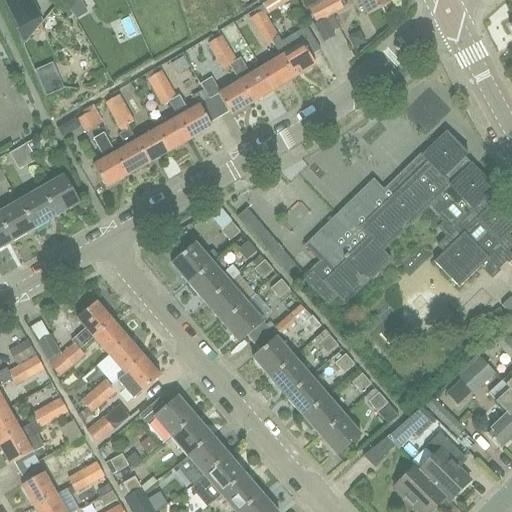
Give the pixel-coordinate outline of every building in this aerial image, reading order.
[(264,17),(266,16),(291,0),(267,0),(257,7),(260,12),(264,17)] [(329,16),(332,15),(343,8),(340,2),(338,0),(321,0),(321,1),(329,16)] [(389,4),(387,0),(358,0),(367,16),(389,4)] [(321,1),(308,8),(308,9),(316,23),(325,18),(329,16),(321,1)] [(264,17),(260,12),(248,20),(257,34),(271,25),(266,16),(264,17)] [(338,27),(332,15),(329,16),(325,18),(316,23),(314,25),(323,42),(334,36),(331,30),(338,27)] [(23,45),(43,21),(41,17),(15,30),(23,45)] [(271,25),(257,34),(265,47),(272,42),(274,46),(280,57),(294,80),(315,67),(309,56),(320,50),(306,26),(295,33),(296,33),(281,42),(271,25)] [(215,59),(229,50),(221,35),(222,35),(221,32),(206,40),(208,44),(207,44),(215,59)] [(229,50),(215,59),(222,71),(230,67),(236,64),(234,61),(235,61),(229,50)] [(170,64),(175,74),(187,67),(182,57),(170,64)] [(280,57),(259,70),(273,92),(294,80),(280,57)] [(240,58),(235,61),(234,61),(236,64),(230,67),(238,82),(252,105),(273,92),(259,70),(250,75),(240,58)] [(35,72),(45,96),(60,89),(50,65),(35,72)] [(197,106),(188,111),(179,95),(176,97),(161,71),(152,76),(168,102),(176,118),(189,141),(211,128),(209,125),(219,119),(205,93),(203,89),(191,97),(197,106)] [(168,102),(152,76),(146,80),(161,107),(168,102)] [(238,82),(217,95),(216,96),(212,89),(205,93),(219,119),(228,113),(231,118),(252,105),(238,82)] [(168,153),(155,130),(136,141),(127,126),(134,122),(119,95),(110,100),(147,165),(168,153)] [(103,133),(102,134),(127,177),(147,165),(110,100),(104,104),(120,133),(118,135),(125,147),(114,154),(103,133)] [(82,111),(84,115),(76,119),(84,132),(102,122),(92,105),(82,111)] [(74,116),(65,121),(69,127),(74,129),(80,125),(76,119),(74,116)] [(189,141),(176,118),(155,130),(168,153),(189,141)] [(343,306),(366,284),(390,261),(382,252),(427,208),(442,223),(437,228),(446,237),(437,246),(443,252),(433,262),(458,288),(481,265),(484,269),(483,270),(491,279),(500,271),(498,269),(506,262),(508,264),(511,259),(511,255),(508,251),(511,247),(511,238),(508,235),(511,231),(511,213),(497,198),(493,202),(488,196),(495,189),(464,157),(467,154),(445,132),(421,156),(420,154),(382,191),(372,180),(336,215),(338,217),(326,228),(325,226),(304,247),(322,266),(314,274),(311,270),(301,280),(326,307),(336,298),(343,306)] [(92,139),(104,160),(92,166),(105,189),(127,177),(102,134),(92,139)] [(9,153),(18,170),(35,160),(34,158),(37,156),(30,144),(27,146),(25,143),(9,153)] [(62,177),(40,189),(55,218),(78,205),(62,177)] [(40,189),(19,201),(17,202),(33,230),(55,218),(40,189)] [(9,207),(0,211),(0,223),(11,243),(33,230),(17,202),(19,201),(13,193),(4,199),(9,207)] [(239,232),(230,222),(220,231),(229,241),(239,232)] [(0,223),(0,248),(11,243),(0,223)] [(192,247),(178,231),(164,239),(180,257),(192,247)] [(236,250),(245,261),(256,251),(247,241),(236,250)] [(199,251),(194,245),(192,247),(180,257),(171,266),(179,275),(188,285),(211,265),(210,264),(218,258),(211,250),(204,257),(199,251)] [(302,273),(286,254),(276,263),(292,281),(302,273)] [(253,270),(262,280),(273,271),(264,260),(253,270)] [(220,275),(211,265),(188,285),(205,305),(228,285),(228,284),(240,274),(232,265),(220,275)] [(270,289),(279,299),(289,290),(281,280),(270,289)] [(228,285),(205,305),(221,324),(245,304),(228,285)] [(92,338),(112,321),(95,302),(76,319),(84,329),(70,341),(72,343),(60,354),(71,367),(84,355),(80,350),(92,338)] [(245,304),(221,324),(238,344),(247,337),(262,324),(245,304)] [(275,339),(260,352),(251,359),(269,379),(292,358),(276,340),(281,336),(280,335),(306,311),(300,305),(271,330),(270,330),(268,331),(275,339)] [(312,316),(301,325),(310,335),(320,326),(312,316)] [(127,339),(112,321),(92,338),(108,356),(127,339)] [(263,322),(262,324),(247,337),(260,352),(275,339),(268,331),(270,330),(263,322)] [(313,339),(318,344),(328,335),(324,330),(313,339)] [(511,362),(511,339),(504,332),(493,343),(511,363),(511,362)] [(37,342),(47,360),(60,353),(49,335),(37,342)] [(318,344),(326,355),(337,345),(328,335),(318,344)] [(108,356),(99,364),(109,375),(118,368),(123,374),(124,375),(144,358),(127,339),(108,356)] [(6,368),(0,371),(0,386),(11,380),(15,387),(29,379),(21,365),(36,357),(39,364),(40,363),(27,340),(8,351),(17,366),(8,371),(6,368)] [(71,367),(60,354),(48,364),(59,377),(71,367)] [(334,364),(343,374),(354,365),(345,354),(334,364)] [(473,395),(496,374),(480,357),(478,359),(476,356),(457,374),(460,377),(457,379),(473,395)] [(44,370),(40,363),(39,364),(36,357),(21,365),(29,379),(44,370)] [(105,380),(92,391),(103,403),(116,393),(118,394),(124,389),(133,400),(140,393),(159,376),(144,358),(124,375),(123,374),(111,386),(105,380)] [(309,378),(292,358),(269,379),(285,398),(309,378)] [(347,379),(351,383),(360,393),(371,384),(358,369),(347,379)] [(511,371),(501,381),(511,393),(511,371)] [(326,397),(309,378),(285,398),(302,418),(326,397)] [(511,393),(501,381),(487,394),(505,413),(485,432),(500,448),(511,437),(511,393)] [(103,403),(92,391),(80,401),(85,406),(77,414),(81,421),(103,403)] [(378,393),(367,402),(376,413),(387,403),(378,393)] [(127,394),(114,404),(125,418),(137,408),(127,394)] [(171,438),(195,417),(178,397),(167,407),(160,398),(139,416),(146,425),(153,419),(171,438)] [(326,397),(302,418),(319,437),(343,417),(326,397)] [(7,410),(0,414),(0,441),(37,421),(32,415),(46,408),(54,420),(67,413),(59,398),(31,414),(35,421),(18,430),(7,410)] [(427,408),(442,422),(450,414),(435,400),(427,408)] [(40,428),(54,420),(46,408),(32,415),(37,421),(0,441),(0,450),(9,466),(13,463),(31,453),(37,464),(38,463),(32,453),(44,446),(37,435),(42,432),(40,428)] [(402,424),(412,434),(417,438),(431,424),(418,410),(410,417),(402,424)] [(86,431),(97,444),(114,430),(103,417),(86,431)] [(195,417),(171,438),(187,458),(212,436),(195,417)] [(360,436),(343,417),(319,437),(336,457),(352,443),(359,450),(365,444),(358,437),(360,436)] [(81,438),(72,421),(58,429),(68,445),(81,438)] [(434,458),(415,469),(443,498),(448,504),(470,483),(451,464),(460,455),(440,434),(425,449),(434,458)] [(228,456),(212,436),(187,458),(203,476),(189,488),(189,489),(204,477),(228,456)] [(386,437),(363,456),(373,467),(395,445),(386,437)] [(127,467),(128,467),(129,466),(127,463),(128,462),(133,468),(142,461),(134,452),(125,460),(121,454),(104,463),(111,476),(127,467)] [(43,474),(37,464),(31,453),(13,463),(25,484),(43,474)] [(245,475),(228,456),(204,477),(189,489),(194,494),(196,492),(201,492),(210,484),(220,496),(245,475)] [(80,470),(89,485),(104,477),(96,462),(80,470)] [(429,511),(443,498),(415,469),(394,490),(415,511),(429,511)] [(89,485),(80,470),(67,478),(75,493),(89,485)] [(25,484),(20,486),(33,508),(55,496),(43,474),(25,484)] [(241,511),(261,494),(245,475),(220,496),(233,511),(241,511)] [(134,476),(117,486),(124,498),(140,488),(144,493),(157,481),(152,476),(140,487),(134,476)] [(108,485),(95,493),(98,499),(112,491),(108,485)] [(276,511),(261,494),(241,511),(276,511)] [(64,511),(55,496),(33,508),(34,511),(64,511)] [(86,511),(98,511),(91,497),(81,502),(86,511)] [(135,506),(138,511),(152,511),(155,511),(148,499),(135,506)]
